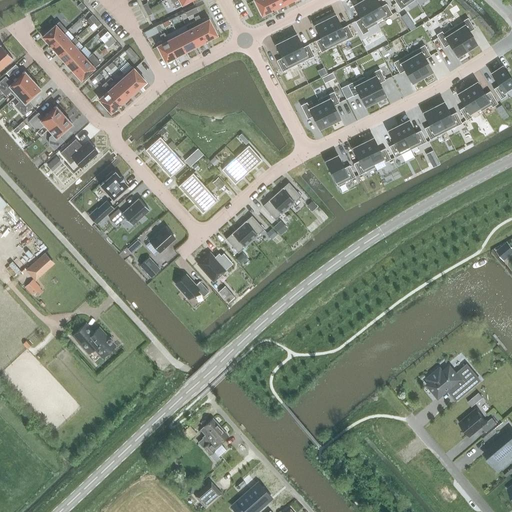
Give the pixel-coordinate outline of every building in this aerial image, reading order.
[(267,0),(254,0),(261,15),(272,9),(267,0)] [(280,0),(267,0),(272,9),(282,4),(280,0)] [(363,0),(360,0),(352,5),(360,18),(354,21),(361,32),(367,29),(365,26),(375,20),(363,0)] [(376,0),(363,0),(375,20),(384,15),(386,18),(392,14),(386,3),(380,6),(376,0)] [(393,0),(400,9),(405,5),(404,2),(407,0),(393,0)] [(405,13),(400,16),(404,22),(409,18),(405,13)] [(335,14),(324,19),(335,41),(345,36),(346,39),(353,36),(347,25),(342,28),(335,14)] [(198,15),(193,17),(195,20),(206,42),(207,41),(206,40),(216,35),(207,17),(201,20),(198,15)] [(463,24),(454,30),(467,51),(477,44),(469,31),(474,28),(467,17),(461,21),(463,24)] [(324,19),(313,24),(320,38),(315,41),(320,52),(326,49),(325,46),(335,41),(324,19)] [(195,20),(185,26),(187,30),(195,46),(205,41),(206,42),(195,20)] [(49,47),(63,34),(67,31),(58,21),(42,37),(49,45),(48,46),(49,47)] [(187,30),(177,35),(185,51),(195,46),(187,30)] [(443,33),(437,37),(444,47),(449,44),(457,57),(467,51),(454,30),(445,36),(443,33)] [(104,35),(99,38),(103,43),(108,39),(111,36),(107,31),(104,35)] [(162,40),(156,43),(165,61),(176,56),(168,40),(164,33),(159,35),(162,40)] [(296,33),(285,38),(296,60),(306,56),(307,59),(314,56),(308,44),(303,47),(296,33)] [(57,54),(70,42),(63,34),(49,47),(50,46),(57,54)] [(177,35),(168,40),(176,56),(185,51),(177,35)] [(108,39),(103,43),(107,47),(112,44),(115,40),(111,36),(108,39)] [(57,54),(64,62),(78,50),(74,45),(78,42),(74,38),(70,42),(57,54)] [(285,38),(274,44),(281,57),(276,60),(281,71),(287,68),(286,65),(296,60),(285,38)] [(364,46),(369,54),(375,50),(370,43),(364,46)] [(420,51),(410,56),(422,78),(432,72),(425,58),(430,55),(424,44),(418,48),(420,51)] [(0,45),(0,70),(13,58),(0,45)] [(124,51),(132,60),(137,55),(129,47),(124,51)] [(78,50),(64,62),(72,71),(87,57),(80,49),(78,50)] [(72,71),(80,80),(94,68),(89,62),(93,59),(90,55),(87,57),(72,71)] [(399,59),(393,62),(399,73),(404,70),(412,84),(422,78),(410,56),(400,62),(399,59)] [(5,73),(8,77),(18,68),(15,65),(5,73)] [(511,79),(503,65),(491,72),(498,84),(493,87),(499,98),(505,94),(503,90),(511,84),(511,79)] [(136,89),(145,81),(131,66),(122,74),(124,76),(136,89)] [(374,75),(364,80),(375,102),(386,96),(379,83),(385,80),(379,69),(373,72),(374,75)] [(14,96),(32,80),(24,71),(11,83),(5,77),(0,81),(0,89),(5,95),(10,91),(14,96)] [(136,89),(124,76),(116,83),(128,97),(136,89)] [(32,80),(14,96),(19,101),(14,106),(22,114),(31,106),(27,101),(40,89),(32,80)] [(353,81),(347,85),(352,96),(358,93),(365,107),(375,102),(364,80),(355,85),(353,81)] [(101,85),(107,91),(120,106),(121,105),(120,104),(128,97),(116,83),(114,81),(109,86),(105,82),(101,85)] [(477,82),(467,88),(481,111),(490,105),(491,107),(497,103),(489,91),(484,94),(477,82)] [(467,88),(457,94),(464,106),(459,109),(465,120),(471,116),(469,112),(478,107),(480,111),(481,111),(467,88)] [(120,106),(107,91),(98,99),(110,112),(119,105),(120,106)] [(329,97),(319,102),(329,124),(340,119),(333,105),(339,103),(333,91),(327,94),(329,97)] [(307,104),(301,107),(307,119),(312,116),(319,130),(329,124),(319,102),(309,107),(307,104)] [(444,102),(433,108),(445,131),(461,123),(455,112),(450,115),(444,102)] [(43,124),(47,129),(64,115),(55,106),(42,118),(38,113),(28,121),(33,126),(40,127),(43,124)] [(507,116),(501,106),(495,109),(502,120),(507,116)] [(433,108),(423,113),(429,125),(424,128),(429,139),(445,131),(433,108)] [(64,115),(47,129),(52,134),(49,137),(48,143),(53,149),(62,141),(58,136),(71,124),(64,115)] [(409,120),(398,126),(410,149),(426,141),(420,130),(415,132),(409,120)] [(471,123),(466,126),(468,131),(474,128),(471,123)] [(398,126),(387,131),(394,143),(389,146),(394,157),(410,149),(398,126)] [(144,150),(157,163),(172,150),(159,136),(144,150)] [(374,138),(363,143),(374,165),(383,160),(384,162),(390,159),(385,148),(380,150),(374,138)] [(75,139),(60,153),(67,161),(72,157),(74,159),(81,167),(97,152),(87,142),(82,146),(75,139)] [(363,143),(352,148),(358,161),(353,163),(358,175),(375,167),(374,165),(363,143)] [(248,145),(234,157),(248,172),(261,160),(248,145)] [(184,163),(172,150),(157,163),(169,176),(184,163)] [(184,160),(189,166),(196,160),(191,154),(184,160)] [(338,155),(325,162),(337,185),(355,176),(349,165),(344,168),(338,155)] [(234,184),(248,172),(234,157),(221,169),(234,184)] [(113,200),(128,185),(123,180),(126,178),(122,173),(119,176),(114,170),(99,185),(113,200)] [(204,186),(192,173),(177,186),(189,200),(204,186)] [(217,177),(212,182),(219,190),(224,185),(217,177)] [(287,208),(301,196),(288,182),(275,194),(287,208)] [(189,200),(202,213),(217,200),(204,186),(189,200)] [(261,206),(274,220),(287,208),(275,194),(261,206)] [(117,207),(108,216),(116,224),(125,216),(132,224),(149,209),(138,197),(122,212),(117,207)] [(106,200),(97,209),(104,216),(113,208),(106,200)] [(251,241),(264,229),(251,215),(238,227),(251,241)] [(273,227),(280,235),(285,229),(279,222),(273,227)] [(174,238),(165,227),(150,241),(159,251),(174,238)] [(238,227),(225,239),(237,253),(251,241),(238,227)] [(276,234),(272,229),(266,234),(271,239),(276,234)] [(142,244),(138,239),(127,249),(131,253),(142,244)] [(511,247),(507,241),(495,251),(503,261),(511,253),(511,247)] [(54,263),(44,252),(25,270),(35,281),(54,263)] [(209,253),(197,264),(213,281),(232,263),(223,253),(220,255),(218,253),(213,257),(209,253)] [(246,258),(243,255),(241,255),(236,259),(240,263),(246,258)] [(159,269),(149,257),(139,266),(150,278),(159,269)] [(185,275),(175,284),(188,298),(197,290),(203,297),(209,291),(199,281),(195,285),(185,275)] [(24,287),(32,295),(35,292),(38,296),(43,291),(40,288),(41,287),(32,279),(24,287)] [(234,297),(224,286),(218,291),(227,302),(234,297)] [(93,331),(85,322),(71,335),(88,354),(93,349),(101,358),(116,345),(112,341),(113,339),(110,337),(109,337),(99,326),(93,331)] [(425,379),(429,383),(427,385),(433,392),(434,391),(439,396),(450,387),(459,397),(479,380),(466,365),(456,374),(449,366),(443,371),(439,368),(425,379)] [(487,421),(475,408),(457,423),(470,437),(482,427),(485,432),(496,423),(492,417),(487,421)] [(200,430),(204,435),(202,437),(202,438),(197,442),(209,455),(215,450),(213,448),(218,443),(219,443),(227,435),(212,418),(200,430)] [(511,458),(511,433),(510,431),(484,454),(498,470),(511,458)] [(180,460),(172,458),(170,465),(178,467),(180,460)] [(221,494),(210,482),(195,496),(205,508),(221,494)] [(258,483),(234,503),(242,511),(254,511),(271,498),(258,483)]
